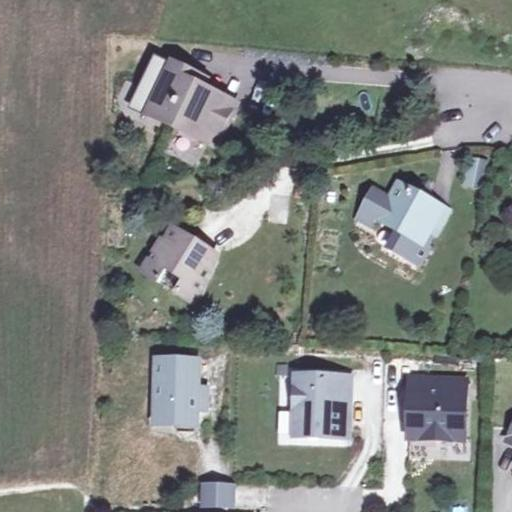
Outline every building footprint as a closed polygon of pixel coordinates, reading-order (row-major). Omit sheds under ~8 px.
[(132,108),(164,125),(183,134),(186,128),(200,136),(197,142),(215,151),(236,111),(204,94),(208,85),(157,59),(132,108)] [(488,161),(469,157),(462,186),(481,190),(488,161)] [(371,192),(357,222),(375,231),(380,221),(397,230),(389,247),(420,262),(430,243),(421,238),(427,226),(436,231),(447,208),(424,196),(426,190),(424,179),(413,183),(410,190),(394,183),(386,199),(371,192)] [(216,259),(174,232),(165,246),(162,244),(141,276),(158,287),(167,274),(182,284),(175,296),(195,310),(216,259)] [(198,365),(158,364),(156,428),(177,429),(179,429),(179,423),(197,424),(197,413),(206,413),(206,393),(197,393),(198,365)] [(351,383),(297,380),(294,440),(344,442),(345,419),(349,419),(351,383)] [(466,382),(429,381),(428,396),(417,396),(410,402),(410,430),(426,430),(426,441),(465,442),(466,382)] [(197,424),(179,423),(179,429),(177,429),(177,436),(196,437),(197,424)] [(426,430),(410,430),(410,441),(426,441),(426,430)] [(235,484),(201,483),(200,509),(234,510),(235,484)]
